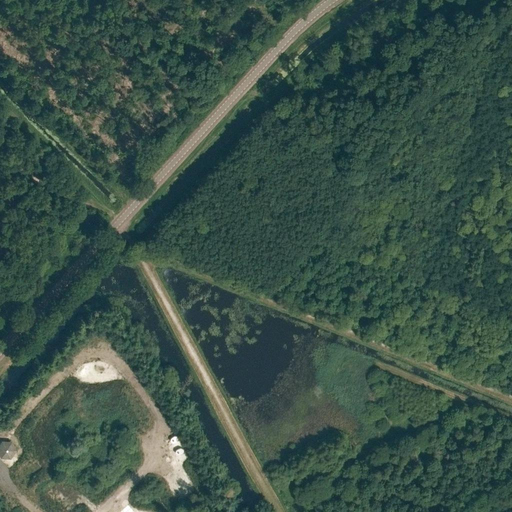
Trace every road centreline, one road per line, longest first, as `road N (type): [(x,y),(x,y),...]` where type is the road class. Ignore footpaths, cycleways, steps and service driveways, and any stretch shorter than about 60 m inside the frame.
road 1 (unclassified): [(0,351),(286,40),(334,0)]
road 2 (track): [(511,396),(134,243),(116,224)]
road 3 (track): [(134,243),(276,511)]
road 4 (track): [(0,160),(116,224)]
